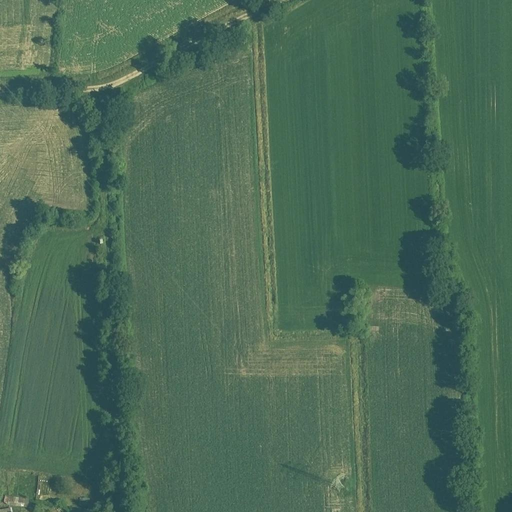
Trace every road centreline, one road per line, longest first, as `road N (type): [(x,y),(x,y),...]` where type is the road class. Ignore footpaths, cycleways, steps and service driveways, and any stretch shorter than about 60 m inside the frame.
road 1 (track): [(105,87),(130,511)]
road 2 (track): [(0,94),(105,87),(272,0)]
